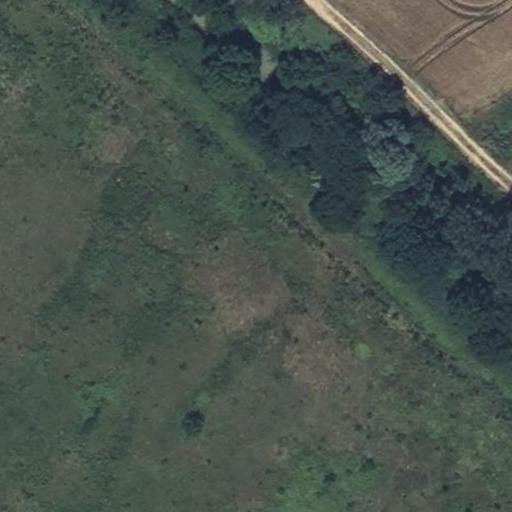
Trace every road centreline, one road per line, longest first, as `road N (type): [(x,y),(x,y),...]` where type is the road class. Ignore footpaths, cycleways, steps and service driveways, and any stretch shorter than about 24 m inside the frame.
road 1 (track): [(63,0),(511,402)]
road 2 (track): [(299,0),(511,188)]
